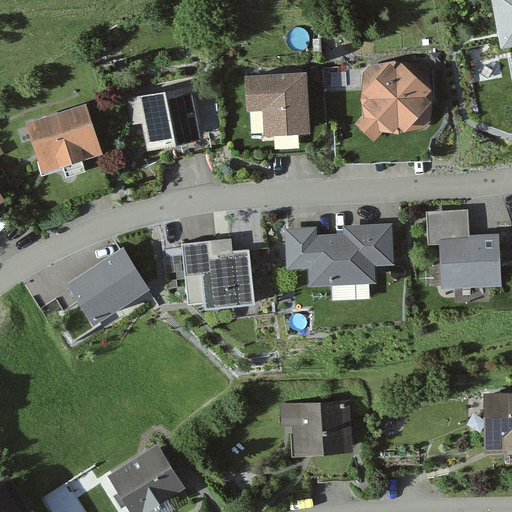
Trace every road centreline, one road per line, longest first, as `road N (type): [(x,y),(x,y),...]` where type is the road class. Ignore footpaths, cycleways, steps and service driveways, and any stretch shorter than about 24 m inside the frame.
road 1 (residential): [(0,283),(96,230),(193,199),(511,182)]
road 2 (residential): [(368,511),(511,507)]
